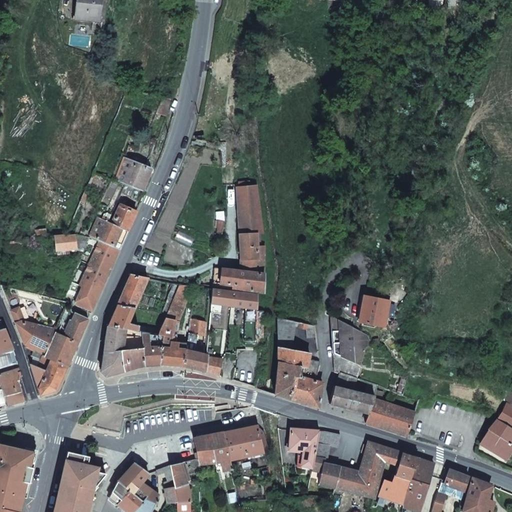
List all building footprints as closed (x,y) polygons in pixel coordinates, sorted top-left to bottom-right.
[(77,0),(75,19),(97,21),(98,3),(100,3),(100,0),(77,0)] [(162,97),(156,114),(166,117),(171,99),(162,97)] [(115,181),(124,184),(142,191),(152,168),(144,165),(150,154),(131,147),(125,157),(115,181)] [(100,176),(92,172),(86,187),(95,190),(100,176)] [(258,232),(260,232),(263,232),(257,185),(236,187),(239,233),(258,232)] [(120,204),(111,223),(128,232),(136,212),(120,204)] [(94,239),(102,242),(103,243),(111,223),(107,222),(102,219),(94,239)] [(218,227),(217,233),(222,234),(224,221),(218,220),(218,221),(216,221),(216,227),(218,227)] [(111,223),(103,243),(120,250),(128,232),(111,223)] [(35,230),(36,238),(47,237),(46,228),(35,230)] [(241,271),(240,290),(264,293),(265,274),(265,246),(261,246),(259,246),(258,234),(258,232),(239,233),(240,261),(241,271)] [(54,237),(55,251),(77,249),(75,234),(66,235),(54,237)] [(75,234),(77,249),(84,251),(87,244),(89,237),(75,234)] [(94,239),(89,237),(87,244),(97,248),(98,249),(102,242),(94,239)] [(27,249),(26,239),(6,242),(8,251),(27,249)] [(77,299),(75,304),(92,312),(120,250),(103,243),(102,242),(98,249),(97,248),(80,285),(83,286),(77,299)] [(214,267),(213,286),(240,290),(241,271),(214,267)] [(130,274),(117,304),(135,308),(148,278),(130,274)] [(66,294),(77,299),(83,286),(80,285),(72,281),(66,294)] [(162,345),(160,365),(182,366),(186,350),(186,348),(178,348),(179,342),(172,342),(173,335),(174,335),(176,322),(178,323),(192,286),(179,285),(173,299),(167,314),(166,314),(158,335),(163,336),(162,345)] [(212,289),(211,304),(257,309),(258,294),(212,289)] [(362,309),(360,322),(384,326),(389,301),(362,295),(359,308),(362,309)] [(169,297),(162,312),(167,314),(173,299),(169,297)] [(138,332),(141,332),(145,333),(146,328),(128,323),(135,308),(117,304),(108,326),(138,332)] [(186,350),(182,366),(202,371),(203,353),(195,352),(198,335),(205,336),(207,322),(200,320),(201,314),(192,312),(191,315),(190,320),(189,333),(188,334),(187,342),(186,348),(186,350)] [(66,333),(65,336),(78,343),(88,320),(76,314),(70,325),(63,321),(60,330),(66,333)] [(210,316),(209,331),(216,332),(217,317),(210,316)] [(277,361),(274,394),(290,399),(294,377),(315,381),(317,374),(320,363),(318,361),(309,359),(310,353),(292,349),(296,328),(297,321),(277,317),(278,347),(277,361)] [(331,317),(333,354),(359,365),(365,347),(372,345),(368,335),(350,328),(351,327),(331,317)] [(183,319),(181,333),(188,334),(189,333),(190,320),(184,319),(183,319)] [(24,344),(34,349),(45,354),(55,332),(56,329),(21,321),(15,323),(24,344)] [(297,321),(296,328),(307,330),(308,324),(297,321)] [(307,330),(309,338),(316,337),(315,325),(308,324),(307,330)] [(124,371),(139,367),(145,366),(143,348),(141,332),(138,332),(108,326),(101,372),(105,376),(124,371)] [(0,352),(11,350),(4,329),(0,330),(0,352)] [(30,364),(40,395),(57,390),(67,368),(77,344),(65,338),(55,332),(45,354),(34,349),(31,356),(40,360),(37,367),(30,364)] [(143,348),(145,366),(160,365),(162,345),(150,346),(149,333),(145,333),(141,332),(143,348)] [(65,338),(77,344),(78,343),(65,336),(65,338)] [(0,373),(19,369),(11,350),(0,352),(0,373)] [(333,354),(334,371),(340,373),(340,372),(357,379),(361,366),(359,365),(333,354)] [(222,358),(207,356),(205,372),(219,375),(222,358)] [(0,373),(0,384),(2,388),(6,405),(24,400),(18,383),(20,374),(19,369),(0,373)] [(403,369),(396,394),(403,396),(407,380),(409,372),(406,371),(403,369)] [(335,386),(330,403),(369,414),(374,399),(374,397),(366,394),(354,391),(356,383),(357,380),(357,379),(340,372),(340,373),(336,387),(335,386)] [(294,377),(290,399),(317,408),(323,384),(315,381),(294,377)] [(368,385),(366,394),(374,397),(377,387),(368,385)] [(369,414),(365,423),(407,436),(415,413),(374,399),(369,414)] [(479,442),(479,444),(505,460),(511,448),(511,406),(506,403),(500,414),(497,418),(495,421),(488,430),(485,433),(479,442)] [(257,425),(223,432),(229,459),(268,450),(264,431),(257,425)] [(301,466),(313,468),(320,431),(291,429),(289,449),(303,450),(301,466)] [(319,484),(335,488),(340,467),(333,465),(327,464),(323,463),(324,459),(328,458),(330,446),(338,447),(340,434),(326,431),(320,431),(313,468),(312,470),(322,471),(319,484)] [(229,459),(223,432),(194,439),(199,459),(200,465),(215,462),(221,461),(223,470),(231,468),(229,459)] [(353,470),(340,467),(335,488),(347,491),(354,493),(374,498),(376,490),(379,481),(384,464),(387,463),(396,465),(398,466),(402,452),(400,452),(369,442),(360,472),(353,470)] [(30,466),(32,456),(10,451),(11,446),(0,443),(0,499),(17,503),(18,496),(23,497),(27,482),(30,466)] [(33,451),(11,446),(10,451),(32,456),(33,451)] [(74,453),(68,452),(67,455),(77,462),(80,458),(74,453)] [(419,458),(402,452),(398,466),(396,475),(408,479),(412,481),(419,458)] [(434,464),(419,458),(412,481),(408,479),(403,503),(403,507),(419,511),(434,464)] [(175,488),(187,484),(191,483),(188,474),(201,471),(200,465),(199,459),(184,462),(181,463),(170,466),(175,488)] [(147,476),(149,474),(135,463),(118,482),(129,491),(128,493),(132,494),(142,483),(145,478),(147,476)] [(94,494),(94,493),(99,487),(97,486),(106,475),(97,472),(98,468),(91,466),(83,476),(74,470),(72,473),(63,475),(53,511),(87,511),(91,498),(92,498),(94,494)] [(191,502),(187,484),(175,488),(170,466),(163,468),(167,481),(165,482),(166,485),(164,485),(167,503),(191,502)] [(157,470),(159,476),(161,483),(165,482),(167,481),(163,468),(157,470)] [(450,469),(444,485),(464,492),(469,476),(450,469)] [(380,494),(401,502),(403,503),(408,479),(396,475),(393,484),(385,481),(380,494)] [(472,477),(463,509),(472,511),(491,511),(495,501),(484,497),(488,484),(472,477)] [(118,482),(110,497),(118,504),(128,493),(129,491),(118,482)] [(132,494),(145,499),(156,503),(160,496),(142,483),(132,494)] [(128,493),(118,504),(127,511),(133,511),(145,499),(132,494),(128,493)] [(440,511),(446,496),(438,493),(434,502),(431,511),(440,511)] [(0,507),(20,511),(22,504),(17,503),(0,499),(0,507)] [(133,511),(151,511),(156,503),(145,499),(133,511)]
